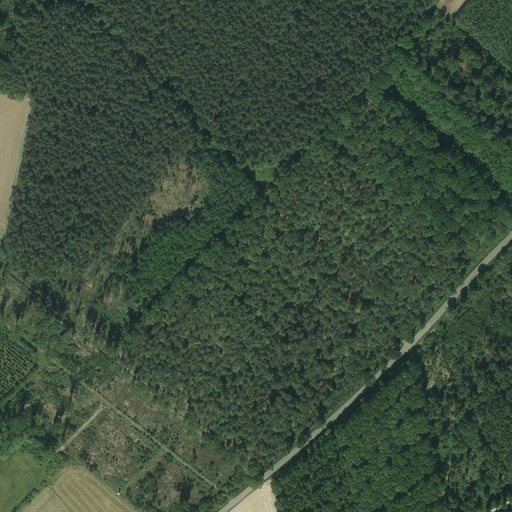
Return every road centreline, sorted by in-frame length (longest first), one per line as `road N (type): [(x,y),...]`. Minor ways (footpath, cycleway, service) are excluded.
road 1 (track): [(89,0),(408,344)]
road 2 (unclassified): [(511,235),(376,376),(221,511)]
road 3 (track): [(0,320),(232,503)]
road 4 (track): [(264,189),(370,83),(434,0)]
